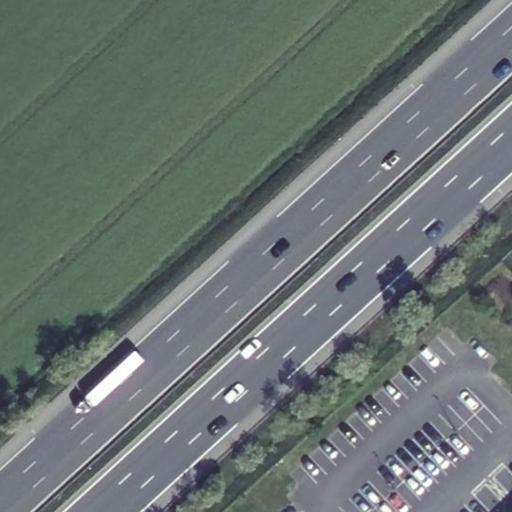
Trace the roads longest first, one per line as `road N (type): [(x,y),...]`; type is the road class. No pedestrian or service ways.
road 1 (motorway): [(511,37),(0,504)]
road 2 (motorway): [(101,511),(511,135)]
